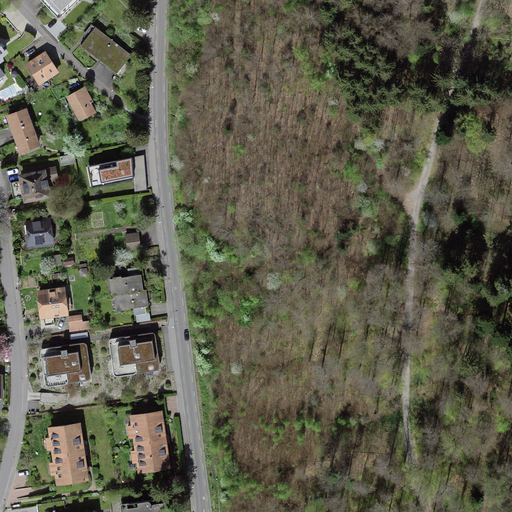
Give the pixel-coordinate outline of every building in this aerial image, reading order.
[(47,0),(62,16),(78,0),(47,0)] [(95,27),(81,45),(117,73),(126,62),(121,58),(126,51),(95,27)] [(25,30),(22,35),(15,41),(22,50),(33,42),(36,37),(32,33),(25,30)] [(57,71),(45,53),(28,65),(39,83),(57,71)] [(94,112),(87,100),(90,98),(85,88),(69,97),(81,119),(94,112)] [(12,127),(15,133),(31,127),(25,109),(8,116),(12,127)] [(76,124),(82,121),(78,113),(72,116),(76,124)] [(38,145),(31,127),(15,133),(21,151),(38,145)] [(60,158),(50,160),(51,165),(61,163),(62,164),(75,161),(73,153),(60,156),(60,158)] [(144,154),(132,157),(134,179),(135,191),(147,190),(144,154)] [(132,157),(93,165),(98,186),(134,179),(132,157)] [(25,197),(26,199),(48,195),(46,187),(48,186),(47,180),(57,178),(55,168),(44,170),(44,172),(21,177),(22,180),(10,182),(14,200),(25,197)] [(31,244),(52,241),(49,220),(28,223),(28,225),(25,225),(26,233),(30,233),(31,244)] [(126,234),(128,250),(140,249),(138,233),(126,234)] [(129,276),(113,278),(115,294),(118,293),(146,289),(143,289),(142,282),(141,274),(144,273),(142,266),(128,268),(129,276)] [(70,308),(69,298),(63,299),(61,288),(55,289),(55,291),(40,293),(43,315),(64,312),(64,309),(70,308)] [(148,301),(146,289),(118,293),(121,309),(133,307),(134,315),(149,312),(148,305),(148,301)] [(88,321),(82,322),(81,315),(69,317),(71,331),(89,328),(88,321)] [(152,335),(113,341),(117,368),(127,367),(128,372),(146,369),(145,364),(155,362),(152,335)] [(83,346),(44,351),(48,378),(58,377),(59,382),(78,379),(77,374),(87,373),(83,346)] [(158,378),(144,381),(147,397),(161,395),(158,378)] [(168,465),(164,441),(163,441),(162,436),(163,436),(160,412),(132,416),(140,469),(168,465)] [(59,481),(86,477),(82,453),(81,453),(80,448),(82,448),(78,424),(51,428),(59,481)] [(123,504),(123,505),(124,511),(161,511),(161,508),(170,507),(168,497),(123,504)] [(65,511),(64,502),(54,503),(55,511),(65,511)]
